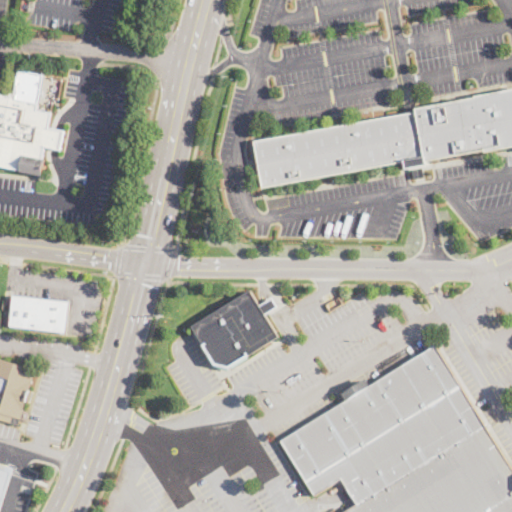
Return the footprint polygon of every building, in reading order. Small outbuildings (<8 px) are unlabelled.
[(511,89),(511,146),(486,151),(486,150),(427,160),(428,165),(408,169),(406,162),(263,187),(254,141),(417,111),(417,108),(477,97),(476,96),(511,89)] [(17,98),(39,103),(38,110),(53,113),(50,127),(57,129),(66,131),(62,149),(53,147),(45,146),(43,158),(46,159),(43,176),(0,166),(0,96),(1,91),(18,94),(17,98)] [(251,287),(193,322),(215,362),(229,366),(281,338),(251,287)] [(70,302),(66,333),(11,326),(11,323),(3,321),(4,309),(12,310),(14,295),(70,302)] [(437,344),(511,468),(511,511),(345,511),(358,504),(342,478),(316,495),(282,441),(348,400),(343,393),(367,378),(372,385),(437,344)] [(0,358),(31,368),(30,373),(35,375),(19,425),(0,418),(0,358)] [(0,467),(11,471),(0,506),(0,467)]
